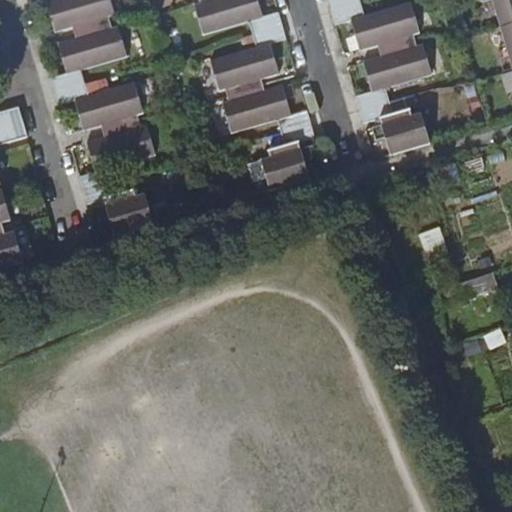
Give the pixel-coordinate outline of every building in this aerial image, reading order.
[(116,238),(155,227),(147,197),(138,199),(136,192),(119,197),(116,183),(112,170),(157,157),(148,127),(142,129),(140,123),(138,118),(145,115),(136,86),(91,99),(87,85),(83,72),(128,59),(120,30),(114,31),(112,24),(110,19),(116,17),(111,0),(65,0),(48,5),(57,34),(81,28),(84,40),(60,46),(69,76),(53,80),(61,107),(77,103),(85,133),(110,126),(113,137),(89,144),(98,173),(82,178),(90,206),(106,201),(108,208),(116,238)] [(271,193),(310,182),(301,152),(300,145),(316,141),(308,113),(292,118),(283,89),(260,95),(257,83),(280,77),(271,47),(287,42),(279,16),(263,20),(257,0),(199,0),(201,5),(196,7),(205,37),(250,24),(254,37),(258,51),(212,64),(221,94),(226,92),(228,98),(230,104),(225,105),(233,135),(279,121),(282,135),(286,149),(269,154),(271,161),(263,163),(271,193)] [(429,148),(430,148),(421,117),(412,120),(410,113),(394,118),(390,106),(386,91),(432,77),(423,48),(417,50),(416,44),(414,38),(420,37),(411,7),(366,20),(362,6),(359,0),(331,0),(328,1),(336,28),(352,24),(360,54),(384,47),(387,58),(364,65),(372,95),(356,100),(364,127),(381,122),(383,128),(391,158),(429,148)] [(511,0),(493,0),(502,31),(511,66),(511,0)] [(0,114),(0,146),(29,138),(21,108),(0,114)] [(0,271),(24,265),(15,234),(7,237),(4,230),(3,225),(12,222),(3,193),(0,193),(0,185),(1,185),(0,181),(0,271)] [(447,285),(454,315),(503,303),(496,273),(447,285)]
